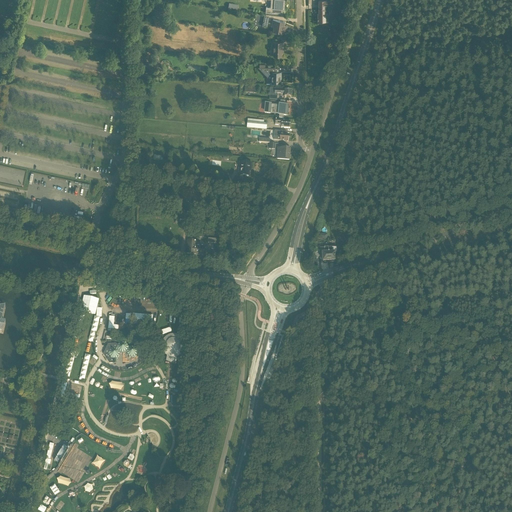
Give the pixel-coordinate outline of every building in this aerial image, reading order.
[(266,7),(266,12),(283,13),(283,9),(284,9),(284,0),(274,0),(274,7),(271,7),(266,7)] [(326,21),(326,17),(329,17),(329,13),(325,13),(325,5),(332,5),(332,0),(319,0),(319,16),(318,16),(318,18),(318,19),(318,21),(326,21)] [(273,19),(272,26),(274,26),(273,30),(273,32),(282,34),(283,32),(285,32),(286,28),(284,28),(284,27),(285,21),(273,19)] [(284,42),(272,42),(272,47),(274,47),(274,56),(282,56),(282,50),(283,50),(284,42)] [(260,64),(260,67),(263,67),(263,69),(263,72),(267,75),(271,75),(271,81),(271,84),(273,84),(283,84),(281,84),(281,72),(279,72),(277,72),(277,68),(277,67),(266,67),(266,64),(260,64)] [(263,109),(263,110),(264,110),(264,111),(264,114),(270,115),(270,114),(270,112),(279,112),(279,116),(279,118),(284,119),(284,116),(288,117),(288,112),(289,113),(290,110),(289,109),(289,105),(285,105),(285,106),(280,105),(280,108),(271,107),(271,105),(271,104),(265,103),(265,106),(264,106),(264,107),(263,108),(263,109)] [(247,128),(267,130),(267,124),(264,123),(264,121),(247,119),(247,128)] [(281,126),(281,128),(290,129),(290,128),(291,128),(291,126),(290,125),(290,122),(286,122),(286,121),(276,120),(275,125),(281,126)] [(275,131),(274,136),(274,140),(279,141),(288,142),(289,135),(286,135),(286,132),(275,131)] [(277,160),(289,161),(290,149),(278,148),(277,160)] [(241,163),(240,176),(249,177),(250,169),(251,169),(251,164),(241,163)] [(182,201),(191,201),(191,187),(182,187),(182,201)] [(209,232),(208,237),(208,243),(216,244),(217,233),(209,232)] [(197,242),(188,241),(187,254),(195,255),(196,247),(196,245),(196,243),(197,242)] [(196,243),(196,245),(196,247),(195,255),(204,255),(204,248),(200,247),(201,245),(201,243),(196,243)] [(43,318),(39,320),(38,324),(41,327),(46,325),(46,321),(43,318)] [(118,345),(115,344),(108,344),(106,348),(103,355),(109,364),(115,363),(115,359),(118,359),(120,353),(126,353),(130,358),(136,357),(138,352),(135,347),(129,347),(125,342),(120,343),(118,345)] [(152,433),(147,435),(152,444),(157,442),(152,433)]
